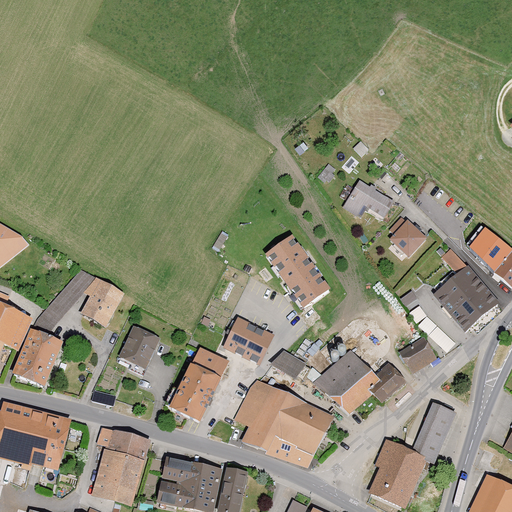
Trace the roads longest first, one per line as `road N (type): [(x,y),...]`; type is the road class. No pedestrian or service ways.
road 1 (tertiary): [(326,491),(194,440),(0,393)]
road 2 (residential): [(326,491),(454,364),(511,321)]
road 3 (tertiary): [(451,511),(511,335)]
